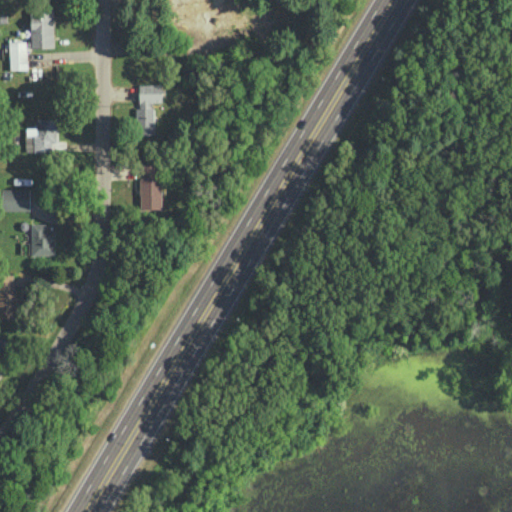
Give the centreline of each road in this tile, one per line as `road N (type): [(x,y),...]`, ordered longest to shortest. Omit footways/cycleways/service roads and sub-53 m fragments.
road 1 (secondary): [(394,0),(86,511)]
road 2 (residential): [(101,0),(99,259),(80,308),(0,438)]
